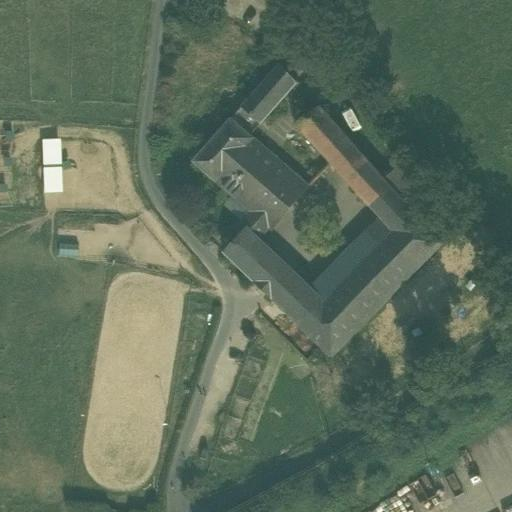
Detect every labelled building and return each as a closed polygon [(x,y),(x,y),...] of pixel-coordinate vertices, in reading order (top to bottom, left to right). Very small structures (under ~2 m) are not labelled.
[(281,65),(243,108),(260,124),(298,83),(281,65)] [(324,301),(310,289),(293,272),(269,296),(333,357),(443,245),(400,197),(384,179),(319,107),(299,126),(380,217),(393,231),(324,301)] [(250,135),(260,124),(243,108),(232,120),(249,136),(250,135)] [(195,162),(216,181),(252,138),(250,135),(249,136),(232,120),(195,162)] [(216,181),(253,214),(269,228),(308,188),(252,138),(216,181)] [(401,164),(384,179),(400,197),(417,181),(401,164)] [(417,181),(400,197),(443,245),(461,227),(419,180),(417,181)] [(242,225),(247,229),(248,229),(258,239),(269,228),(253,214),(242,225)] [(393,231),(380,217),(310,289),(324,301),(393,231)] [(282,261),(258,239),(248,229),(247,229),(225,253),(259,286),(282,261)] [(293,272),(282,261),(259,286),(269,296),(293,272)] [(497,464),(511,457),(511,426),(486,437),(497,464)]
